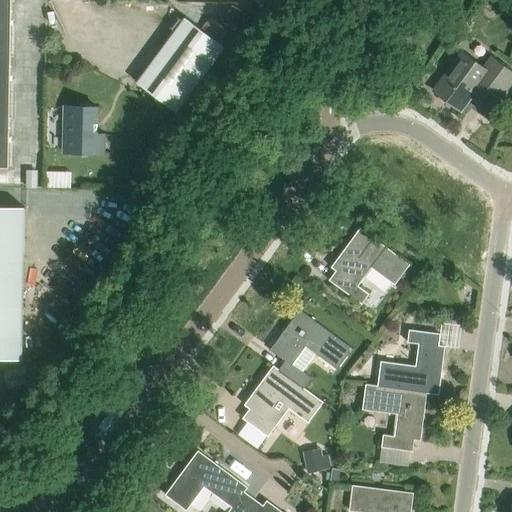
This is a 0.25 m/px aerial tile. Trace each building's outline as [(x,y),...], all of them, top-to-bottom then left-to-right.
[(0,0),(0,168),(9,169),(10,138),(12,0),(0,0)] [(176,113),(224,48),(185,19),(137,83),(176,113)] [(511,83),(511,72),(509,70),(493,58),(485,69),(464,53),(435,92),(462,111),(481,86),(500,100),(511,83)] [(103,154),(104,136),(97,136),(97,108),(91,108),(89,106),(86,105),(83,105),(80,106),(78,108),(65,108),(63,154),(103,154)] [(0,360),(22,361),(23,295),(25,208),(0,208),(0,360)] [(359,287),(366,277),(372,269),(396,286),(411,265),(361,229),(332,268),(337,272),(330,281),(363,305),(370,295),(359,287)] [(280,370),(305,389),(313,379),(294,365),(307,347),(339,370),(353,350),(300,311),(271,351),(286,362),(280,370)] [(441,345),(459,345),(460,322),(442,321),(441,345)] [(378,387),(427,395),(439,396),(446,348),(439,347),(441,335),(410,331),(408,344),(419,345),(417,367),(381,363),(378,387)] [(29,384),(25,366),(5,371),(9,389),(29,384)] [(305,389),(280,370),(275,366),(246,407),(251,410),(244,419),(269,438),(277,427),(290,410),(309,424),(325,403),(305,389)] [(427,395),(378,387),(366,385),(363,410),(399,415),(396,437),(384,436),(382,449),(413,453),(415,441),(421,442),(427,395)] [(321,449),(302,453),(307,474),(331,469),(328,456),(322,457),(321,449)] [(249,488),(199,452),(166,496),(186,511),(187,511),(206,488),(233,508),(230,511),(245,511),(255,500),(245,493),(249,488)] [(412,511),(415,494),(353,486),(350,511),(349,511),(412,511)] [(255,500),(245,511),(281,511),(267,502),(264,507),(255,500)] [(152,511),(141,501),(129,511),(152,511)]
